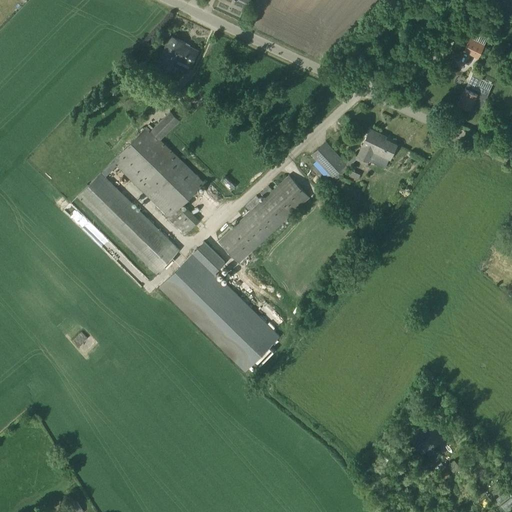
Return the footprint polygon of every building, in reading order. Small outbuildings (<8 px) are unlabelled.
[(191,65),(198,51),(188,46),(188,47),(185,46),(185,45),(184,44),(185,42),(171,35),(158,63),(172,70),(174,65),(188,71),(191,65)] [(463,51),(478,58),(484,44),(470,37),(463,51)] [(469,107),(471,108),(473,104),(481,108),(490,90),(478,85),(482,78),(472,73),(468,83),(469,85),(468,87),(466,88),(465,87),(458,102),(464,105),(464,106),(469,109),(469,107)] [(78,196),(156,273),(179,249),(106,177),(117,165),(169,216),(193,240),(201,232),(207,239),(204,242),(223,264),(284,322),(315,290),(225,203),(229,199),(164,136),(179,120),(170,111),(151,130),(146,126),(112,161),(78,196)] [(362,146),(357,156),(368,162),(369,161),(374,151),(390,159),(397,144),(380,136),(381,134),(370,128),(362,146)] [(325,141),(312,153),(333,176),(346,163),(345,162),(325,141)] [(245,216),(266,237),(309,196),(289,175),(273,190),(268,185),(260,192),(265,197),(245,216)] [(204,242),(204,241),(159,287),(245,371),(279,335),(215,272),(223,264),(204,242)] [(76,501),(62,511),(61,511),(82,511),(84,511),(78,503),(76,501)]
